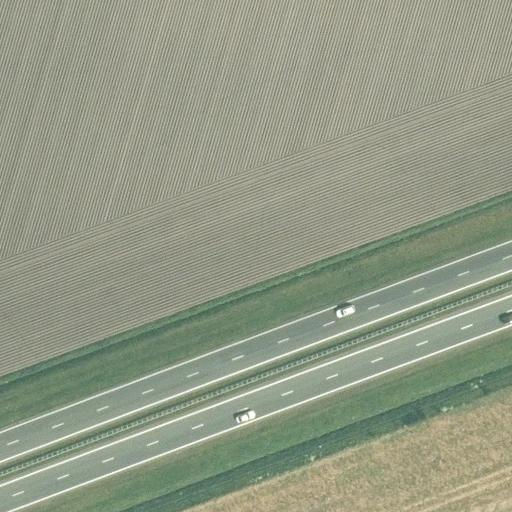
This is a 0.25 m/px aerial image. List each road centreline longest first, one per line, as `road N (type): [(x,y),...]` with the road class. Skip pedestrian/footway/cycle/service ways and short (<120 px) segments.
road 1 (trunk): [(511,254),(0,446)]
road 2 (trunk): [(0,499),(511,310)]
